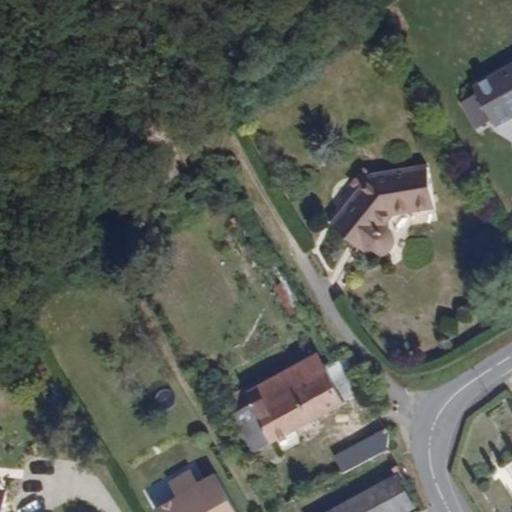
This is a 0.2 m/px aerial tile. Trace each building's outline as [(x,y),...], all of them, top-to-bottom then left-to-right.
[(511,64),(470,84),(496,128),(511,117),(511,64)] [(433,208),(428,165),(361,172),(327,234),(359,253),(377,259),(391,254),(393,243),(390,231),(387,226),(395,217),(433,208)] [(385,390),(364,358),(343,368),(362,400),(385,390)] [(362,400),(343,368),(319,380),(312,370),(270,394),(292,432),(299,445),(365,407),(362,400)] [(292,432),(270,394),(257,402),(278,439),(292,432)] [(413,457),(410,433),(361,462),(372,481),(413,457)] [(201,502),(184,511),(257,511),(239,480),(218,492),(201,502)] [(0,511),(21,511),(21,486),(0,485),(0,511)] [(216,487),(198,498),(201,502),(218,492),(216,487)] [(447,511),(431,487),(390,511),(447,511)]
